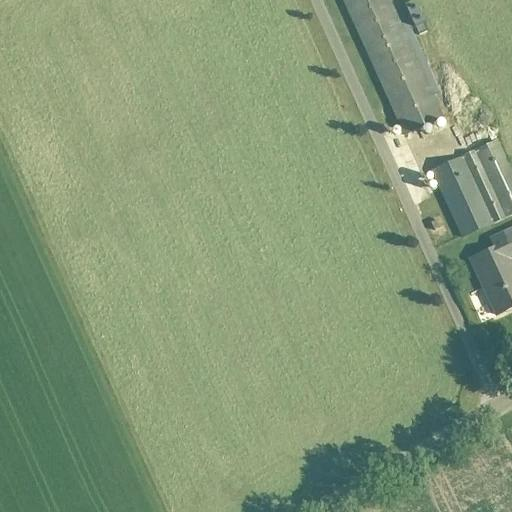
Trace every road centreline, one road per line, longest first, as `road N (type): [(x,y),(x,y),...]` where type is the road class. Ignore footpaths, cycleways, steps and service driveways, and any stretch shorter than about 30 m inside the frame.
road 1 (unknown): [(498,407),(312,0)]
road 2 (unclassified): [(318,511),(511,399)]
